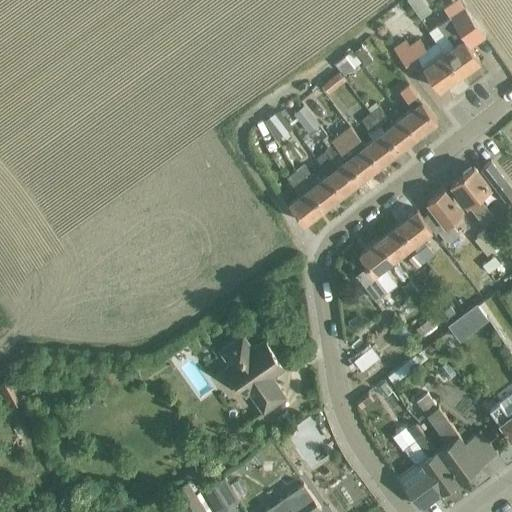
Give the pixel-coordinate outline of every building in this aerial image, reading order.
[(435,41),(443,52),(459,76),(480,61),(471,46),(485,36),(478,26),(464,6),(455,13),(449,17),(450,17),(440,24),(429,32),(435,41)] [(406,41),(394,50),(412,74),(423,65),(424,66),(440,89),(459,76),(443,52),(435,41),(427,47),(421,39),(410,47),(406,41)] [(360,47),(354,52),(366,66),(372,61),(360,47)] [(361,65),(352,53),(335,67),(337,70),(344,79),(361,65)] [(323,82),(322,83),(328,92),(345,80),(344,79),(337,70),(323,82)] [(409,85),(400,92),(407,102),(412,108),(401,116),(416,135),(436,120),(421,100),(417,95),(409,85)] [(293,112),(309,132),(318,124),(303,105),(293,112)] [(273,135),(285,127),(272,108),(249,124),(265,147),(276,140),(273,135)] [(378,108),(370,114),(378,124),(386,118),(378,108)] [(370,114),(362,121),(369,130),(367,132),(372,139),(364,145),(379,164),(398,149),(383,130),(378,124),(370,114)] [(416,135),(401,116),(383,130),(398,149),(416,135)] [(348,124),(330,139),(332,142),(340,153),(345,159),(361,178),(379,164),(364,145),(359,138),(348,124)] [(332,142),(324,148),(337,166),(327,174),(342,193),(361,178),(345,159),(340,153),(332,142)] [(280,156),(292,167),(300,159),(288,148),(280,156)] [(495,190),(505,203),(511,198),(511,190),(505,182),(490,161),(480,169),(495,190)] [(342,193),(327,174),(319,179),(314,171),(311,173),(304,163),(294,170),(308,188),(323,208),(342,193)] [(473,166),(450,184),(482,226),(493,217),(477,197),(489,188),(473,166)] [(308,188),(294,170),(286,176),(300,195),(289,203),(304,223),(323,208),(308,188)] [(450,223),(462,214),(459,210),(443,189),(426,202),(444,226),(437,232),(446,244),(459,235),(450,223)] [(416,209),(397,225),(412,245),(431,231),(419,214),(416,209)] [(397,225),(378,239),(394,259),(403,252),(412,245),(397,225)] [(498,246),(486,230),(475,239),(487,255),(498,246)] [(394,259),(378,239),(358,254),(367,266),(356,275),(375,300),(395,284),(383,268),(394,259)] [(426,243),(417,251),(425,262),(434,255),(426,243)] [(417,251),(407,258),(416,269),(425,262),(417,251)] [(490,273),(501,265),(494,256),(483,264),(490,273)] [(409,280),(402,286),(411,298),(418,292),(409,280)] [(477,304),(448,326),(460,341),(489,320),(477,304)] [(442,313),(447,319),(455,313),(450,307),(442,313)] [(430,319),(416,330),(422,338),(436,327),(430,319)] [(245,394),(250,391),(264,411),(285,396),(271,376),(284,367),(265,340),(252,349),(245,339),(240,338),(225,349),(224,354),(231,364),(226,367),(245,394)] [(371,347),(354,360),(362,370),(379,357),(371,347)] [(405,361),(411,369),(427,357),(422,349),(405,361)] [(411,369),(405,361),(387,375),(393,382),(411,369)] [(11,407),(22,401),(11,381),(0,387),(11,407)] [(374,399),(368,391),(357,398),(362,407),(374,399)] [(417,403),(425,413),(435,405),(428,396),(417,403)] [(511,440),(511,439),(511,408),(505,413),(498,403),(489,410),(511,440)] [(435,451),(457,480),(479,463),(479,462),(494,451),(478,430),(463,441),(436,406),(425,415),(446,442),(435,451)] [(415,441),(405,449),(416,464),(434,490),(438,487),(441,491),(457,480),(435,451),(416,424),(408,430),(415,441)] [(222,477),(213,461),(196,471),(205,487),(222,477)] [(416,464),(398,477),(401,481),(420,507),(437,494),(434,490),(416,464)] [(219,511),(240,500),(228,477),(207,488),(219,511)] [(206,511),(188,483),(172,493),(183,511),(206,511)] [(319,511),(323,510),(309,490),(306,486),(273,508),(267,511),(319,511)] [(163,499),(159,504),(162,510),(169,511),(172,505),(169,499),(163,499)]
